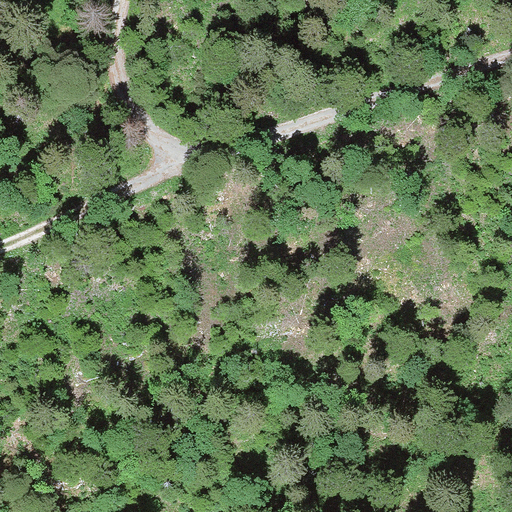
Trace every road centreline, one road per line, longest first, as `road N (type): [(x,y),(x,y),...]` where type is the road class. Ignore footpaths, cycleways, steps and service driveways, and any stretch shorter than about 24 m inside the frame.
road 1 (track): [(511,64),(199,158)]
road 2 (track): [(199,158),(0,246)]
road 3 (track): [(199,158),(143,126),(128,105),(115,65),(126,0)]
